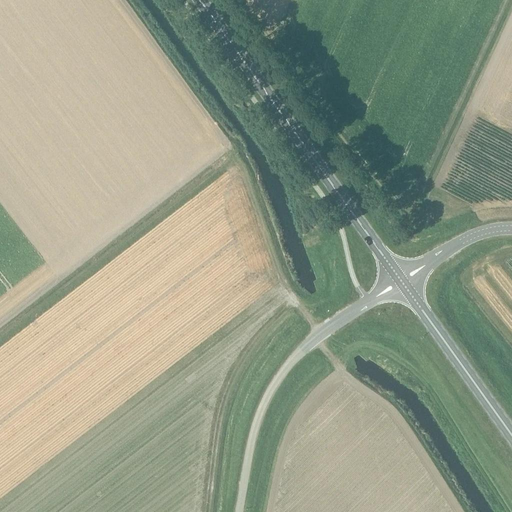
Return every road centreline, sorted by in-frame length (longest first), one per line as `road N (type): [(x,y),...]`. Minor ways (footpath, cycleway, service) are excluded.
road 1 (secondary): [(402,281),(200,0)]
road 2 (unclassified): [(239,511),(251,437),(283,371),(347,315),(402,281)]
road 3 (secondary): [(511,437),(402,281)]
road 4 (unclassified): [(402,281),(481,233),(511,228)]
